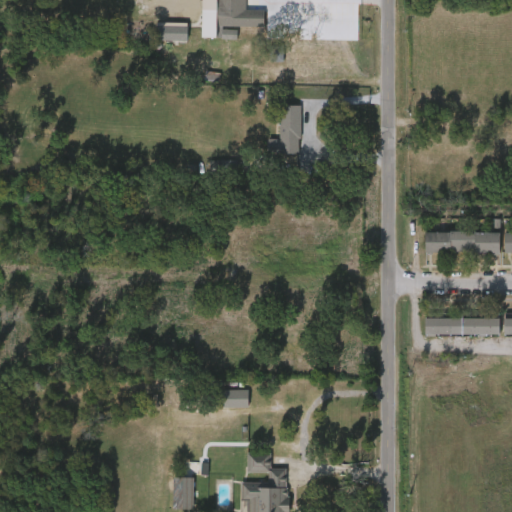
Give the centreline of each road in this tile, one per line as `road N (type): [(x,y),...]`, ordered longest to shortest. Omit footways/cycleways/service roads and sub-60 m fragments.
road 1 (tertiary): [(388,0),(388,511)]
road 2 (residential): [(388,281),(511,280)]
